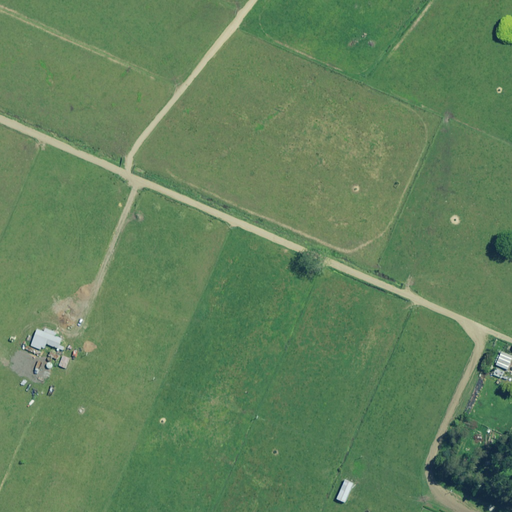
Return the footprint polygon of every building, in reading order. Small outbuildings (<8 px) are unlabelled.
[(57,333),(46,329),(44,332),(38,329),(31,346),(41,349),(42,347),(45,348),(47,344),(63,350),(64,347),(60,345),(62,339),(56,336),(57,333)] [(501,355),(498,361),(496,360),(495,363),(497,363),(496,365),(508,370),(511,359),(511,355),(502,352),(499,351),(498,354),(501,355)] [(60,356),(50,352),(48,356),(58,360),(60,356)] [(61,374),(63,367),(67,368),(70,358),(63,355),(59,366),(59,367),(57,366),(55,372),(61,374)] [(504,372),(498,369),(495,375),(502,378),(504,372)] [(354,483),(346,479),(337,499),(345,503),(354,483)]
